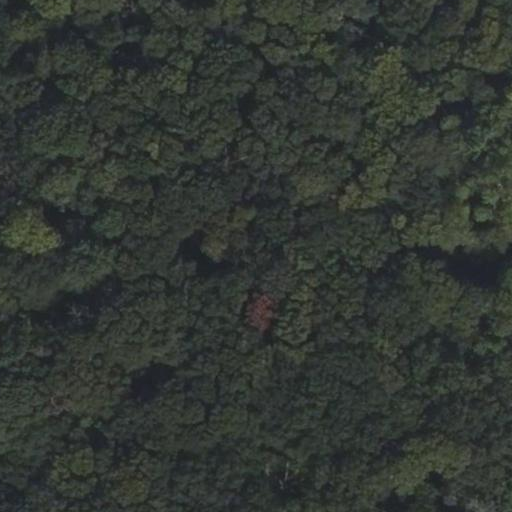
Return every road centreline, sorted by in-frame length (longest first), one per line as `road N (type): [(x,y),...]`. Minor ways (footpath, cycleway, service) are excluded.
road 1 (track): [(87,0),(168,511)]
road 2 (track): [(325,511),(511,296)]
